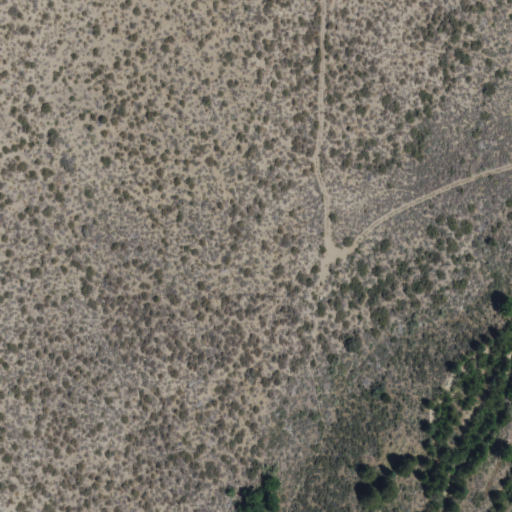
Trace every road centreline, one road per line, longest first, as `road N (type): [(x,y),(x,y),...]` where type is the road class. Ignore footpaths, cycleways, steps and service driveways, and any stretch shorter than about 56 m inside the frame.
road 1 (track): [(314,284),(322,0)]
road 2 (track): [(314,284),(384,208),(511,164)]
road 3 (track): [(292,511),(311,460),(314,284)]
